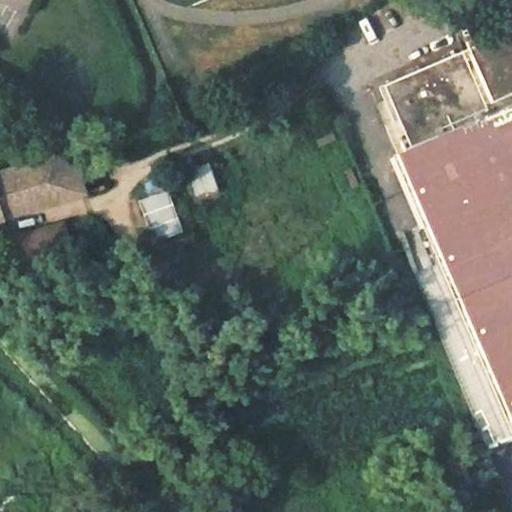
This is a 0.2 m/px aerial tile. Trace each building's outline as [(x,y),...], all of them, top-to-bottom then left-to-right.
[(431,223),(511,410),(511,27),(385,83),(414,149),(401,155),(431,223)] [(0,171),(0,218),(5,217),(2,205),(65,186),(54,153),(0,171)] [(155,241),(183,230),(168,188),(139,199),(155,241)] [(10,240),(16,259),(68,243),(63,223),(10,240)] [(511,439),(511,410),(431,223),(419,228),(511,440),(511,439)]
